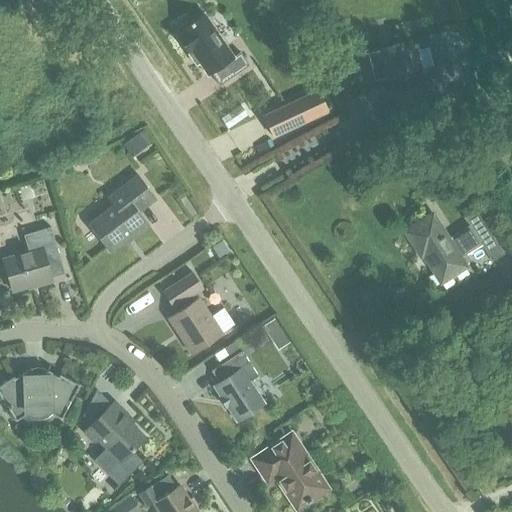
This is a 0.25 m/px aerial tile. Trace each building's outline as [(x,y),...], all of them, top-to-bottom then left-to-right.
[(211,74),(219,86),(249,66),(240,53),(234,57),(204,14),(189,24),(188,22),(178,29),(179,31),(177,32),(180,35),(177,37),(189,55),(192,52),(200,64),(208,76),(211,74)] [(411,41),(361,54),(368,82),(418,69),(420,75),(435,71),(427,42),(412,45),(411,41)] [(426,81),(399,97),(395,99),(403,112),(433,94),(426,81)] [(328,111),(318,90),(264,116),(274,137),(328,111)] [(135,134),(119,139),(124,153),(140,147),(135,134)] [(139,212),(157,199),(138,175),(107,198),(113,206),(88,224),(109,252),(133,234),(135,237),(150,226),(139,212)] [(505,201),(511,198),(511,185),(501,190),(505,201)] [(464,218),(469,226),(456,235),(458,237),(451,242),(433,214),(405,232),(421,257),(424,256),(441,283),(467,267),(461,258),(481,245),(492,262),(505,254),(477,210),(464,218)] [(3,260),(13,291),(38,284),(39,286),(53,282),(52,278),(65,274),(51,227),(24,235),(29,252),(3,260)] [(193,272),(163,292),(174,309),(204,289),(193,272)] [(199,298),(169,318),(193,354),(223,335),(222,333),(233,325),(223,309),(211,317),(199,298)] [(258,376),(242,351),(211,371),(219,383),(214,386),(221,397),(220,398),(226,407),(227,406),(237,422),(265,404),(250,381),(258,376)] [(50,415),(51,414),(62,419),(80,385),(60,375),(59,378),(52,374),(52,373),(43,368),(30,369),(22,374),(22,375),(15,379),(14,377),(0,385),(0,395),(16,421),(26,415),(29,417),(30,417),(33,419),(36,419),(39,419),(41,419),(42,419),(45,418),(48,417),(50,415)] [(92,423),(84,432),(95,443),(98,440),(108,450),(97,461),(121,484),(142,463),(131,452),(145,437),(123,415),(125,412),(114,401),(111,404),(97,391),(85,416),(92,423)] [(329,489),(292,433),(252,459),(268,482),(276,477),(297,510),(329,489)] [(155,479),(136,490),(141,500),(161,489),(155,479)] [(153,502),(159,511),(197,511),(180,485),(153,502)]
